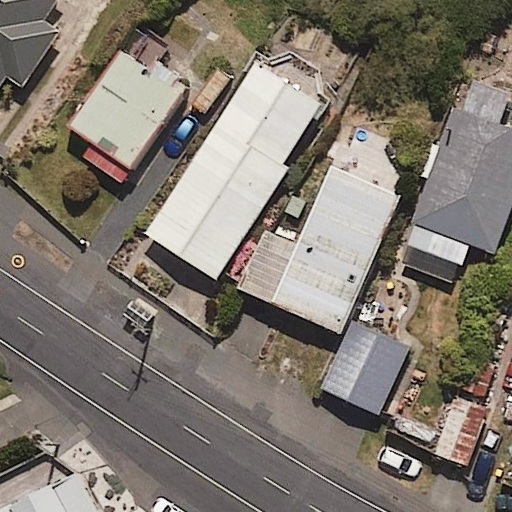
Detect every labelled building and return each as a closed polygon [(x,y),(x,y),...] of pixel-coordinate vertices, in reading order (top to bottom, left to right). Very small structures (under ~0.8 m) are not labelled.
[(60,33),(41,19),(55,0),(0,0),(0,82),(6,75),(19,85),(60,33)] [(187,53),(203,30),(168,4),(151,27),(187,53)] [(156,63),(169,43),(149,29),(130,57),(119,49),(67,124),(92,141),(83,154),(122,181),(188,85),(156,63)] [(281,162),(320,103),(257,62),(146,231),(215,277),(287,166),(281,162)] [(461,106),(454,104),(441,142),(428,137),(416,172),(428,176),(399,262),(455,281),(469,241),(494,250),(511,200),(511,125),(499,121),(510,90),(471,76),(461,106)] [(301,234),(281,225),(278,233),(263,226),(237,286),(341,331),(399,194),(331,164),(301,234)] [(377,412),(409,346),(354,320),(322,386),(377,412)] [(489,396),(506,352),(474,341),(458,385),(489,396)] [(467,465),(488,406),(454,394),(434,454),(467,465)] [(110,511),(81,462),(36,489),(0,509),(0,511),(110,511)]
